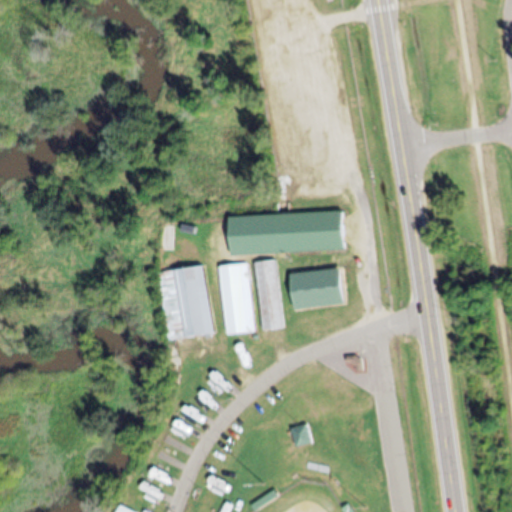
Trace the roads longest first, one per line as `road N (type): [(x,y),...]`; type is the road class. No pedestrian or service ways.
road 1 (primary): [(455,511),(379,10)]
road 2 (residential): [(173,511),(224,418),(276,372),(399,309),(381,328),(429,323)]
road 3 (residential): [(399,309),(431,511)]
